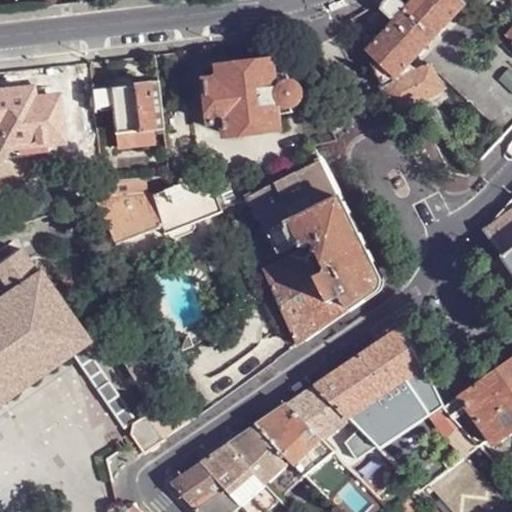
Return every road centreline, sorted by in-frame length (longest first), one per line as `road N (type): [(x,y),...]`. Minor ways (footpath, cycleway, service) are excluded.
road 1 (residential): [(433,276),(145,480),(174,511)]
road 2 (tertiary): [(304,0),(0,41)]
road 3 (residential): [(511,183),(433,276)]
